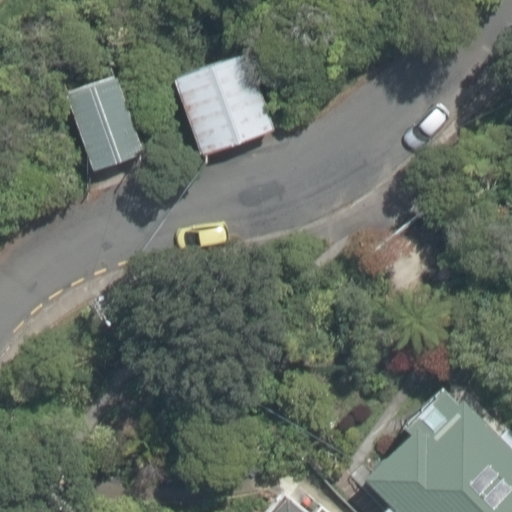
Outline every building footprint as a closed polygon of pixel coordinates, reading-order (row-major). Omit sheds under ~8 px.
[(174,72),(200,153),(272,129),(272,128),(273,127),(247,48),(174,72)] [(62,90),(90,171),(143,152),(115,72),(62,90)] [(355,265),(400,320),(476,259),(431,204),(355,265)] [(511,511),(511,440),(464,389),(455,397),(439,380),(395,421),(401,428),(357,469),(397,511),(511,511)] [(253,511),(309,511),(277,485),(253,511)]
